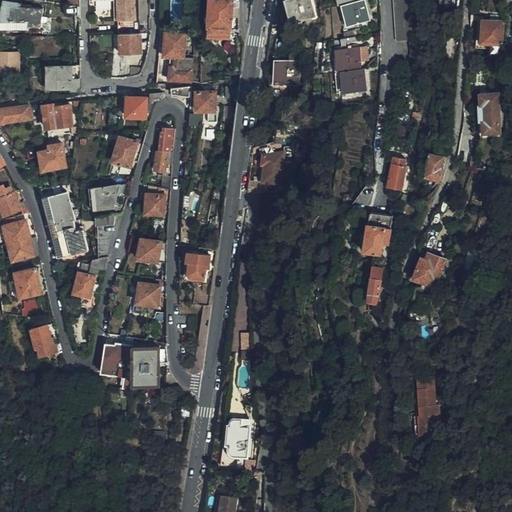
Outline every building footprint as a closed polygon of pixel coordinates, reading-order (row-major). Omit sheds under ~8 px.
[(134,0),(118,0),(118,1),(119,22),(135,21),(134,0)] [(316,18),(310,0),(296,0),(286,3),(293,25),(316,18)] [(337,0),(340,9),(344,8),(362,2),(361,0),(337,0)] [(210,1),(209,37),(231,38),(232,21),(233,9),(241,8),(241,1),(210,1)] [(372,20),(366,1),(362,2),(344,8),(350,27),(372,20)] [(20,3),(3,2),(1,29),(44,29),(42,9),(30,8),(30,6),(20,5),(20,3)] [(500,56),(501,23),(481,22),(481,45),(490,45),(490,55),(500,56)] [(186,35),(166,33),(162,57),(174,59),(171,81),(191,83),(193,61),(184,60),(186,35)] [(141,36),(121,36),(121,55),(141,54),(141,36)] [(338,50),(340,72),(362,70),(361,48),(338,50)] [(0,77),(18,78),(19,53),(0,52),(0,77)] [(299,85),(298,61),(275,62),(276,86),(299,85)] [(72,89),(72,67),(52,67),(52,89),(72,89)] [(367,93),(365,70),(362,70),(340,72),(334,72),(336,95),(367,93)] [(467,73),(467,82),(477,83),(478,74),(467,73)] [(192,99),(192,87),(173,89),(173,99),(175,99),(180,102),(185,106),(188,110),(189,99),(192,99)] [(218,112),(218,93),(197,94),(197,113),(218,112)] [(163,96),(163,94),(150,95),(150,102),(160,103),(161,102),(163,99),(163,96)] [(502,135),(499,95),(477,96),(478,107),(475,107),(476,125),(479,125),(479,136),(502,135)] [(146,118),(147,100),(128,98),(128,103),(127,118),(146,118)] [(53,108),(53,106),(43,107),(46,129),(72,126),(70,107),(53,108)] [(29,108),(0,111),(0,121),(1,123),(31,120),(29,108)] [(167,150),(170,151),(173,127),(164,125),(163,129),(161,128),(158,149),(167,150)] [(131,168),(139,144),(121,138),(113,163),(131,168)] [(66,167),(63,144),(48,147),(49,151),(40,152),(43,171),(66,167)] [(158,149),(156,149),(154,169),(163,170),(163,173),(166,174),(167,168),(165,167),(165,163),(167,150),(158,149)] [(248,188),(272,191),(273,182),(280,183),(284,150),(262,152),(261,164),(263,164),(261,180),(249,179),(248,188)] [(406,164),(407,157),(392,152),(387,184),(401,188),(403,188),(408,164),(406,164)] [(440,171),(443,158),(430,154),(423,179),(438,183),(442,171),(440,171)] [(163,173),(161,187),(168,188),(170,174),(166,174),(163,173)] [(39,182),(41,192),(56,188),(53,179),(39,182)] [(22,209),(15,194),(14,194),(11,188),(5,190),(4,186),(0,187),(0,205),(5,217),(22,209)] [(56,188),(41,192),(45,206),(58,258),(84,253),(79,230),(76,231),(65,186),(56,188)] [(114,208),(122,187),(91,190),(93,211),(114,208)] [(163,213),(166,193),(147,191),(145,211),(163,213)] [(419,205),(429,209),(433,200),(423,196),(419,205)] [(371,218),(369,219),(364,250),(385,254),(387,243),(391,243),(394,227),(392,226),(394,214),(372,211),(371,218)] [(113,217),(97,219),(98,227),(112,227),(114,224),(113,217)] [(7,245),(30,240),(26,222),(2,227),(7,245)] [(158,259),(161,238),(141,234),(137,255),(158,259)] [(34,257),(30,240),(7,245),(12,262),(34,257)] [(204,264),(204,261),(208,262),(210,251),(192,248),(188,273),(202,275),(204,264)] [(438,275),(446,256),(429,249),(426,255),(421,253),(413,274),(432,281),(435,274),(438,275)] [(110,258),(94,261),(93,267),(92,273),(106,276),(110,258)] [(386,266),(374,264),(368,299),(380,301),(386,266)] [(41,295),(36,270),(16,274),(20,299),(41,295)] [(91,300),(93,293),(96,277),(79,274),(74,296),(91,300)] [(158,303),(161,282),(140,279),(137,300),(158,303)] [(93,292),(102,294),(102,293),(103,288),(95,285),(93,292)] [(53,345),(47,327),(32,332),(36,350),(39,349),(42,358),(57,354),(55,345),(53,345)] [(241,351),(242,351),(249,351),(250,333),(242,333),(241,351)] [(123,391),(133,390),(134,386),(134,348),(134,346),(115,344),(115,346),(106,345),(101,375),(123,378),(123,391)] [(134,348),(134,386),(159,386),(159,349),(134,348)] [(443,422),(442,403),(438,403),(437,374),(418,374),(419,413),(417,413),(418,432),(435,431),(435,422),(443,422)] [(76,391),(88,392),(88,381),(77,381),(76,391)] [(88,392),(98,392),(100,381),(88,381),(88,392)] [(245,455),(251,425),(242,423),(243,420),(251,421),(252,418),(233,415),(232,421),(229,421),(225,441),(227,442),(227,447),(227,450),(228,451),(230,452),(245,455)] [(244,458),(243,468),(252,469),(253,459),(244,458)] [(234,495),(222,493),(219,511),(217,510),(216,511),(236,511),(239,496),(234,495)]
